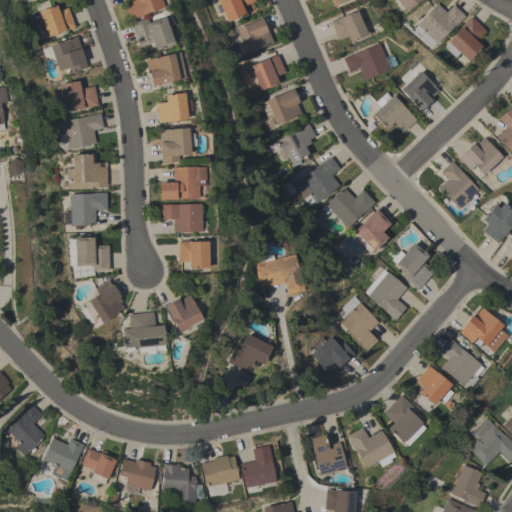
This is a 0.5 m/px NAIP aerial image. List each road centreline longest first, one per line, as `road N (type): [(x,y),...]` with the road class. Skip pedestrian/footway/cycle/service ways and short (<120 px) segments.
road 1 (residential): [(0,335),(83,415),(161,437),(200,434),(338,403),(371,386),(472,271)]
road 2 (residential): [(285,0),(338,123),(472,271),(511,293)]
road 3 (residential): [(91,0),(128,117),(132,231),(142,271)]
road 4 (residential): [(391,182),(500,74),(511,52)]
